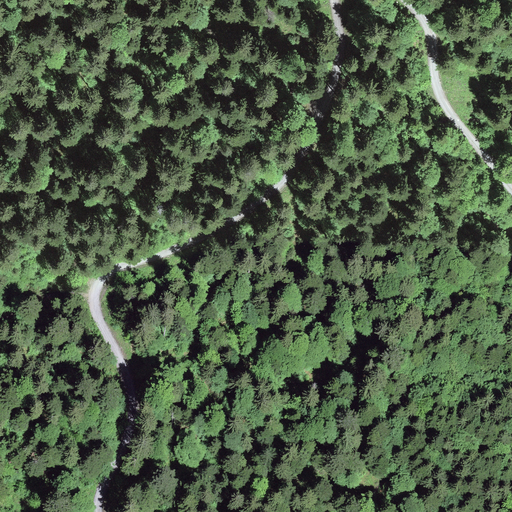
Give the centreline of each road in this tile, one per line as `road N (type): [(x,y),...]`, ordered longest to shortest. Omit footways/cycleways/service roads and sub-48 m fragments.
road 1 (track): [(333,0),(342,43),(336,72),(289,172),(224,227),(108,272),(98,284),(96,307),(135,402),(102,511)]
road 2 (track): [(511,189),(447,106),(426,23),(406,0)]
